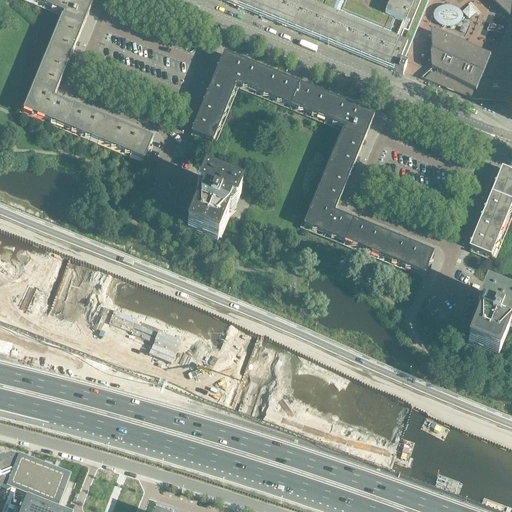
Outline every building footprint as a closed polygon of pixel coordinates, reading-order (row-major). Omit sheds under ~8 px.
[(18,0),(43,10),(47,0),(18,0)] [(93,3),(86,0),(47,0),(43,10),(60,17),(59,18),(62,19),(63,19),(83,28),(93,3)] [(330,17),(336,0),(217,0),(320,42),(321,39),(323,40),(322,42),(327,45),(393,72),(403,76),(407,65),(402,64),(404,60),(403,60),(408,49),(362,30),(330,17)] [(346,1),(344,0),(336,0),(330,17),(362,30),(408,49),(409,45),(411,41),(341,13),(346,1)] [(411,41),(427,0),(346,0),(346,1),(341,13),(411,41)] [(471,18),(478,11),(471,4),(464,11),(471,18)] [(436,19),(437,19),(437,21),(439,22),(440,23),(442,24),(444,25),(446,26),(448,26),(450,26),(452,26),(453,25),(455,24),(457,23),(458,22),(459,20),(459,18),(459,16),(458,14),(457,13),(455,12),(454,11),(452,10),(450,10),(448,9),(446,9),(444,10),(442,10),(440,11),(438,12),(437,13),(436,15),(436,17),(436,19)] [(69,62),(83,28),(63,19),(62,19),(59,18),(45,52),(69,62)] [(55,97),(69,62),(45,52),(31,87),(52,96),(55,97)] [(254,97),(264,73),(224,56),(214,81),(234,90),(235,90),(238,91),(238,90),(254,97)] [(473,100),(492,101),(510,103),(511,96),(511,65),(451,61),(446,62),(441,64),(437,66),(433,70),(423,79),(456,93),(457,92),(469,97),(468,98),(473,100)] [(299,87),(264,73),(254,97),(289,111),(299,87)] [(235,90),(234,90),(214,81),(205,101),(227,110),(229,111),(238,91),(235,90)] [(63,132),(73,108),(51,100),(52,96),(31,87),(19,115),(63,132)] [(323,125),(333,101),(299,87),(289,111),(323,125)] [(229,111),(227,110),(205,101),(190,138),(214,148),(229,111)] [(374,118),(333,101),(323,125),(340,132),(339,133),(363,143),(374,118)] [(97,146),(107,122),(73,108),(63,132),(97,146)] [(153,141),(107,122),(97,146),(145,166),(152,150),(149,149),(153,141)] [(349,177),(363,143),(339,133),(325,167),(349,177)] [(335,212),(349,177),(325,167),(311,202),(333,211),(335,212)] [(511,174),(504,171),(494,196),(511,203),(511,174)] [(233,210),(234,210),(235,209),(241,194),(205,179),(198,195),(199,196),(199,204),(198,204),(189,228),(187,231),(217,244),(218,240),(228,216),(227,216),(233,210)] [(511,203),(494,196),(486,216),(507,225),(510,226),(511,220),(511,203)] [(146,211),(150,199),(150,200),(144,198),(145,198),(144,197),(140,208),(146,211)] [(151,213),(156,202),(155,202),(150,200),(150,199),(146,211),(151,213)] [(157,215),(161,204),(161,205),(156,202),(151,213),(157,215)] [(331,215),(333,211),(311,202),(300,230),(343,247),(353,223),(331,215)] [(162,217),(167,206),(166,207),(161,205),(162,204),(161,204),(157,215),(162,217)] [(168,220),(172,208),(172,209),(167,207),(167,206),(162,217),(168,220)] [(173,222),(178,210),(177,211),(172,209),(173,208),(172,208),(168,220),(173,222)] [(179,224),(183,213),(178,211),(178,210),(173,222),(179,224)] [(184,213),(183,213),(179,224),(185,227),(189,216),(184,213)] [(510,226),(507,225),(486,216),(471,254),(495,263),(510,226)] [(387,237),(353,223),(343,247),(377,261),(387,237)] [(433,256),(387,237),(377,261),(426,281),(432,265),(430,264),(433,256)] [(498,355),(501,350),(508,331),(507,331),(510,323),(511,324),(511,304),(485,294),(479,310),(478,310),(479,319),(469,343),(467,346),(497,359),(499,355),(498,355)] [(426,325),(431,314),(430,314),(430,315),(425,313),(425,312),(420,323),(426,325)] [(431,328),(436,316),(436,317),(430,315),(431,314),(426,325),(431,328)] [(437,330),(442,318),(441,319),(436,317),(436,316),(431,328),(437,330)] [(442,332),(447,321),(447,320),(447,321),(441,319),(442,318),(437,330),(442,332)] [(448,334),(453,323),(452,324),(447,322),(447,321),(442,332),(448,334)] [(454,337),(458,325),(458,326),(453,324),(453,323),(448,334),(454,337)] [(459,339),(464,327),(463,328),(458,326),(458,325),(454,337),(459,339)] [(469,330),(464,328),(464,327),(459,339),(465,341),(469,330)] [(0,511),(0,499),(11,494),(56,511),(63,493),(59,492),(61,485),(11,465),(0,469),(0,511)]
